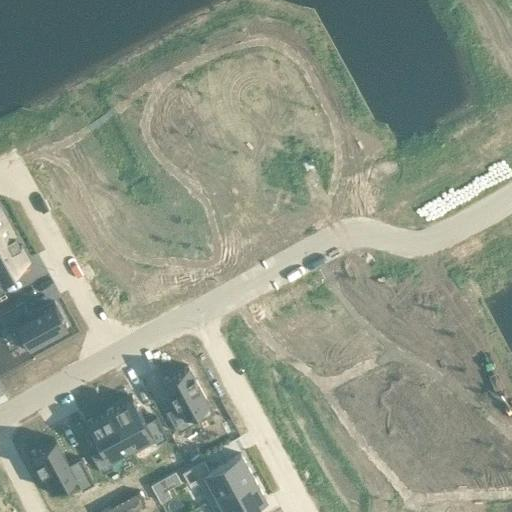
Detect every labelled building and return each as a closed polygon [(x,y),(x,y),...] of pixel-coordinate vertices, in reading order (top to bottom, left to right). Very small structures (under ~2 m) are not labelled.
[(434,0),(450,29),(502,0),(434,0)] [(0,286),(4,294),(36,277),(29,264),(30,263),(30,262),(29,262),(24,253),(25,253),(24,252),(22,253),(0,213),(0,286)] [(29,315),(12,324),(12,325),(25,349),(67,326),(54,301),(29,315)] [(23,304),(2,315),(8,327),(12,325),(12,324),(29,315),(23,304)] [(188,365),(164,378),(177,404),(166,410),(177,431),(212,413),(188,365)] [(131,396),(109,408),(132,450),(154,439),(156,443),(167,437),(156,415),(145,421),(131,396)] [(109,408),(87,420),(100,445),(90,451),(102,472),(113,466),(111,462),(132,450),(109,408)] [(55,438),(30,451),(53,493),(77,480),(82,489),(94,482),(80,457),(69,463),(55,438)] [(203,459),(182,471),(190,485),(191,484),(198,480),(208,500),(253,475),(241,453),(209,470),(203,459)] [(253,475),(208,500),(215,511),(239,511),(265,498),(253,475)] [(130,511),(131,511),(145,504),(138,490),(124,498),(100,511),(130,511)]
